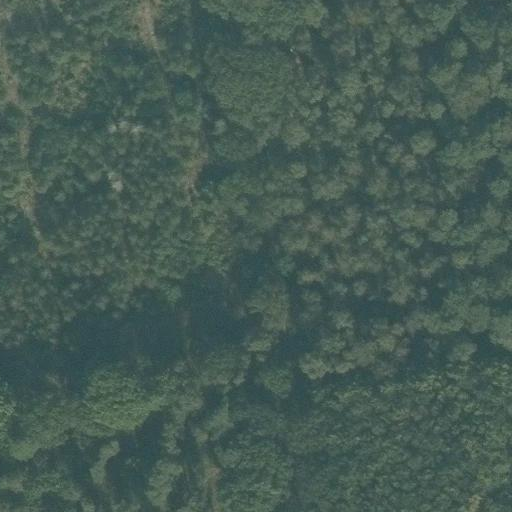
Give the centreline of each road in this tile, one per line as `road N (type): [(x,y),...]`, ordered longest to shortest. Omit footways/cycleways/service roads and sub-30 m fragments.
road 1 (track): [(219,0),(287,328),(291,396)]
road 2 (track): [(0,411),(287,328)]
road 3 (track): [(511,369),(291,396)]
